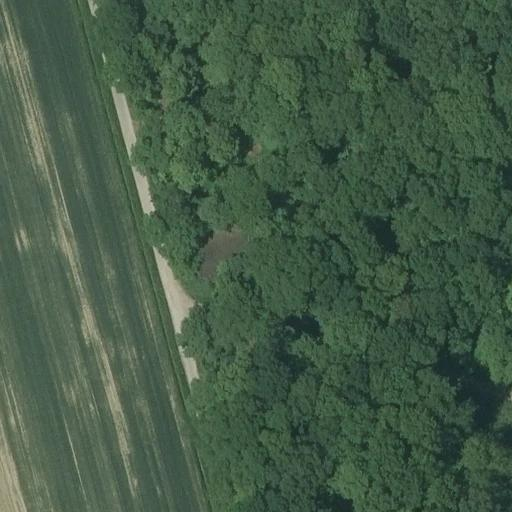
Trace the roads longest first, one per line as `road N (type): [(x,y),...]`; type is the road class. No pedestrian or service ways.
road 1 (unclassified): [(97,0),(229,511)]
road 2 (track): [(511,394),(174,299)]
